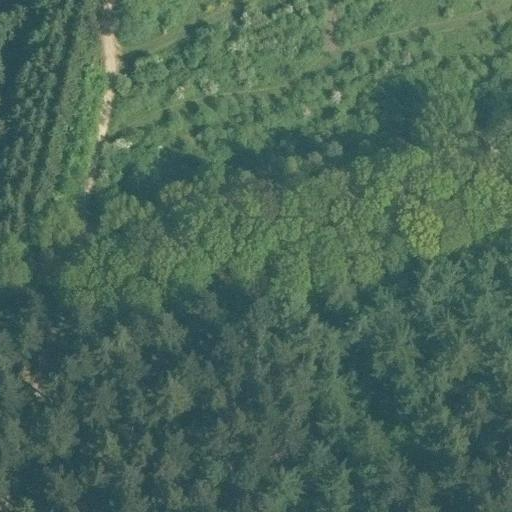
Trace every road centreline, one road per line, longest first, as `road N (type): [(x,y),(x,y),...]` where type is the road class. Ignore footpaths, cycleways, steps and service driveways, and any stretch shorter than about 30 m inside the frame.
road 1 (track): [(68,273),(511,147)]
road 2 (track): [(511,85),(85,211)]
road 3 (track): [(511,6),(334,57),(263,96),(168,115),(99,142)]
road 4 (track): [(109,0),(113,86),(68,273)]
road 5 (track): [(113,86),(277,0)]
